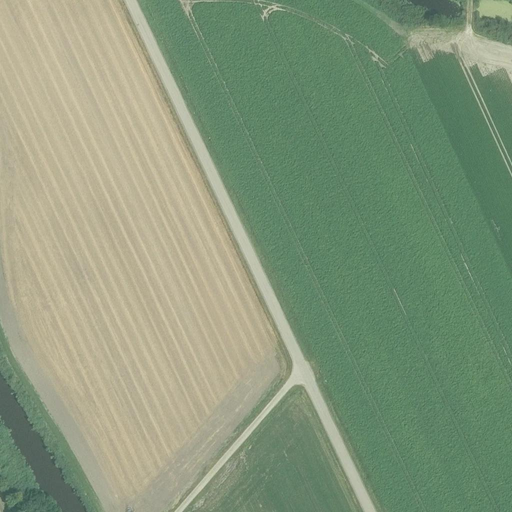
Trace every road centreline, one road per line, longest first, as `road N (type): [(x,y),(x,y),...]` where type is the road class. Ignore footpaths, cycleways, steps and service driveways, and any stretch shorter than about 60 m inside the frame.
road 1 (tertiary): [(304,373),(129,0)]
road 2 (unclassified): [(178,511),(304,373)]
road 3 (tertiary): [(369,511),(304,373)]
